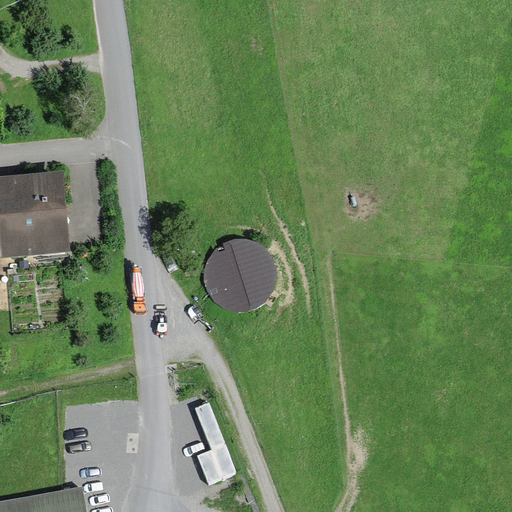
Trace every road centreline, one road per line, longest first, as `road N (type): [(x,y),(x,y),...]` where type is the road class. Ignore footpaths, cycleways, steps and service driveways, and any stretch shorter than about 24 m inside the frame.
road 1 (residential): [(104,0),(154,474)]
road 2 (track): [(133,267),(217,368),(275,511)]
